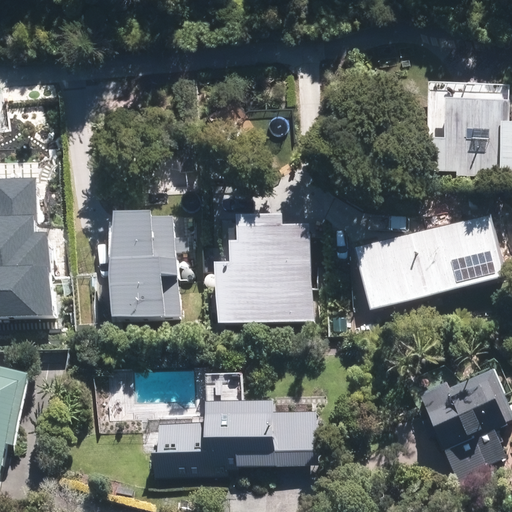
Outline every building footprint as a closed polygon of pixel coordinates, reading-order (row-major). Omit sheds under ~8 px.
[(500,97),(444,96),(443,171),(511,171),(511,124),(500,125),(500,97)] [(44,178),(0,179),(0,207),(1,222),(0,222),(0,317),(59,315),(56,237),(47,237),(44,178)] [(488,223),(353,258),(369,317),(504,283),(488,223)] [(305,226),(220,231),(225,326),(310,321),(305,226)] [(183,322),(176,229),(117,233),(124,326),(183,322)] [(0,492),(11,496),(40,382),(0,371),(0,492)] [(511,407),(501,376),(433,399),(464,486),(493,476),(490,466),(510,459),(500,431),(511,426),(511,407)] [(213,422),(161,423),(163,479),(320,474),(317,405),(254,407),(253,378),(212,379),(213,422)]
